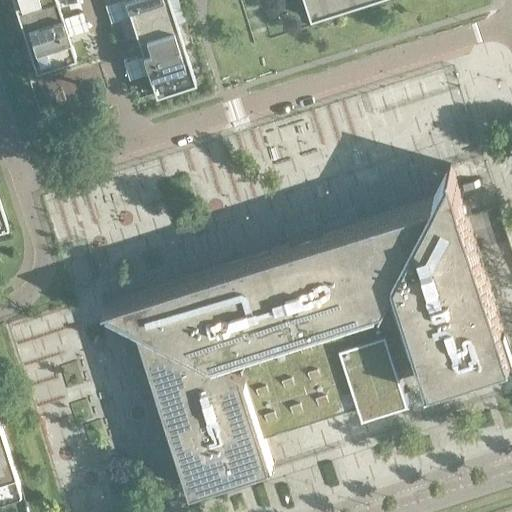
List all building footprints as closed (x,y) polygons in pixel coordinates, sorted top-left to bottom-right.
[(45,0),(13,0),(16,9),(45,0)] [(65,25),(57,0),(45,0),(16,9),(25,38),(65,25)] [(176,21),(169,0),(144,0),(127,5),(136,34),(176,21)] [(338,7),(335,0),(303,0),(308,16),(338,7)] [(185,50),(176,21),(136,34),(145,63),(185,50)] [(75,55),(65,25),(25,38),(35,68),(75,55)] [(195,79),(185,50),(145,63),(155,92),(195,79)] [(361,418),(422,397),(412,370),(426,364),(442,402),(511,383),(511,278),(488,201),(474,160),(455,173),(441,200),(109,306),(109,307),(114,306),(140,320),(196,492),(279,466),(279,464),(275,465),(266,438),(337,414),(356,411),(361,418)] [(0,511),(27,511),(0,424),(0,511)]
